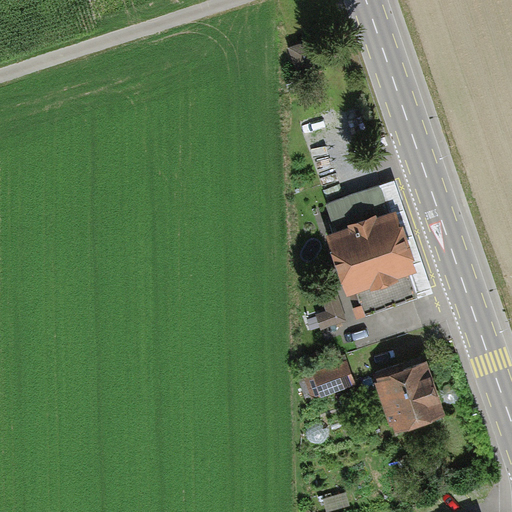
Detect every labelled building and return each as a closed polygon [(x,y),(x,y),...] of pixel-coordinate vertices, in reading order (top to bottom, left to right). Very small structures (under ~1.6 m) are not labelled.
[(312,40),(287,49),(295,71),(320,61),(312,40)] [(388,183),(318,205),(353,314),(422,293),(388,183)] [(334,298),(319,303),(323,313),(313,316),(317,328),(341,321),(334,298)] [(340,360),(302,372),(308,393),(346,382),(340,360)] [(415,369),(370,383),(386,431),(430,416),(415,369)]
